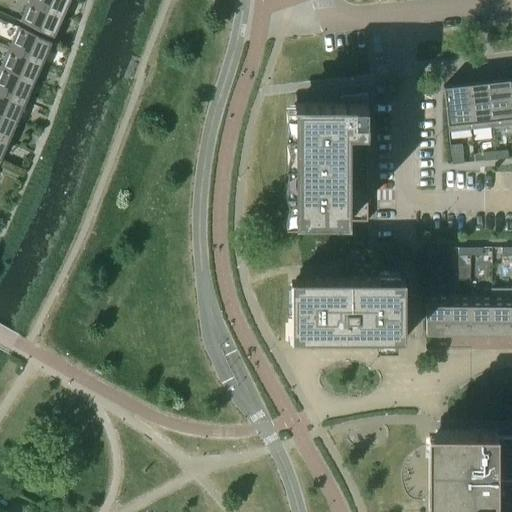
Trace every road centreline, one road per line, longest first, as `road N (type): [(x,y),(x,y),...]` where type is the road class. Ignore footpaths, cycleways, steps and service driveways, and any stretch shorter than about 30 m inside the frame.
road 1 (residential): [(511,2),(333,22)]
road 2 (residential): [(400,382),(356,359),(329,358),(309,375),(319,407)]
road 3 (residential): [(511,358),(470,362),(435,385),(400,382)]
